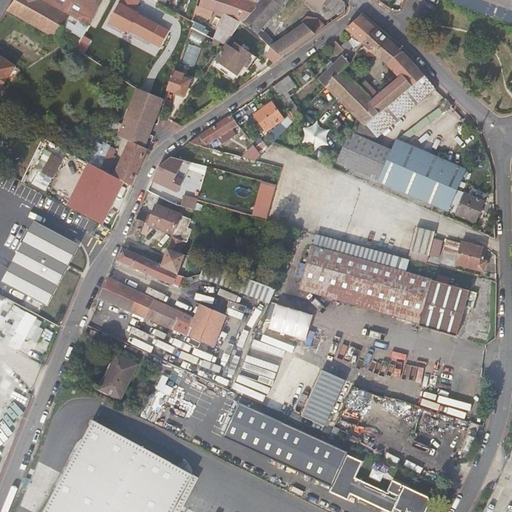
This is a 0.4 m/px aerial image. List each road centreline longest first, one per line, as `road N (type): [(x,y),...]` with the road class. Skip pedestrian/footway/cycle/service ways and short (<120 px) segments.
road 1 (residential): [(506,137),(504,357),(495,438),(459,511)]
road 2 (unknown): [(284,511),(190,452),(109,414),(76,424),(30,511)]
road 3 (unclassified): [(366,4),(151,153),(127,208)]
road 4 (unclassified): [(0,494),(127,208)]
road 5 (unknown): [(374,511),(199,428)]
road 6 (residential): [(394,29),(506,137)]
